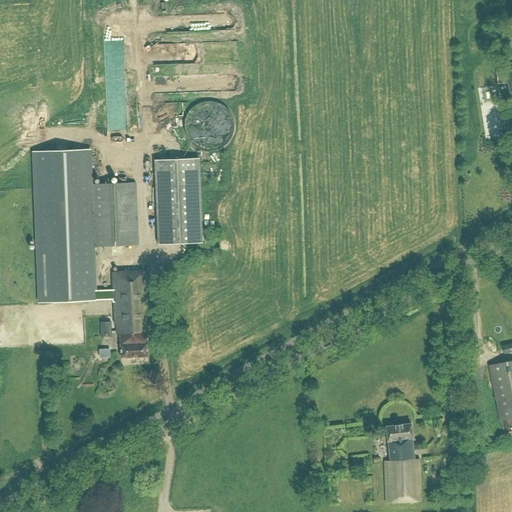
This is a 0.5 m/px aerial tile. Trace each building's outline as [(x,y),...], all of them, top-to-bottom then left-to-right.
[(233,131),(234,126),(233,121),(232,117),(229,112),(226,108),(223,105),(218,103),(213,102),(209,101),(204,102),(199,103),(195,105),(191,108),(188,113),(185,117),(184,121),(184,127),(184,131),(186,136),(188,140),(191,144),(195,147),(199,149),(204,151),(209,151),(213,151),(218,149),(223,147),(226,144),(229,140),(232,136),(233,131)] [(117,141),(117,150),(112,149),(112,153),(123,153),(123,141),(117,141)] [(89,150),(34,152),(40,302),(112,300),(112,290),(95,291),(93,247),(90,184),(89,150)] [(202,243),(199,159),(154,160),(158,245),(202,243)] [(135,183),(90,184),(93,247),(138,245),(135,183)] [(148,357),(147,345),(146,322),(149,322),(147,271),(111,272),(112,290),(112,300),(113,323),(115,323),(116,334),(120,333),(121,358),(148,357)] [(101,337),(112,336),(112,322),(100,322),(101,337)] [(504,355),(511,352),(511,343),(502,346),(504,355)] [(499,421),(511,418),(511,360),(488,365),(499,421)] [(384,461),(386,500),(386,503),(420,501),(419,459),(414,459),(412,438),(413,438),(411,423),(386,427),(388,441),(390,460),(384,461)]
